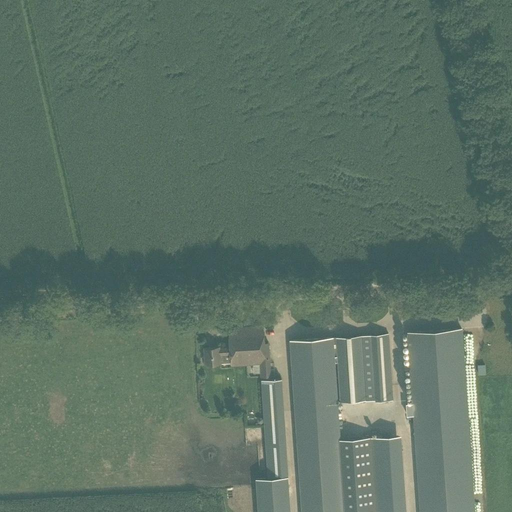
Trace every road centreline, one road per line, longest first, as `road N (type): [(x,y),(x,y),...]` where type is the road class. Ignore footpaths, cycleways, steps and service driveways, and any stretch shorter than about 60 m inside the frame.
road 1 (unclassified): [(0,311),(511,285)]
road 2 (unclassified): [(511,194),(461,0)]
